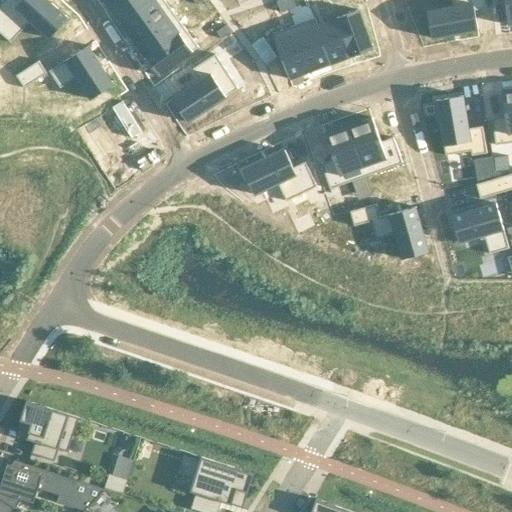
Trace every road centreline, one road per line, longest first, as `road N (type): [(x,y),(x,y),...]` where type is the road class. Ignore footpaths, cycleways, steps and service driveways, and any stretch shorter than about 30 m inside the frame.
road 1 (unclassified): [(339,405),(53,303)]
road 2 (residential): [(393,82),(340,94),(187,162)]
road 3 (residential): [(187,162),(104,228),(53,303)]
road 4 (residential): [(187,162),(77,0)]
road 5 (unclassified): [(511,471),(339,405)]
road 6 (residential): [(393,82),(430,207)]
road 7 (residential): [(339,405),(274,511)]
road 8 (residential): [(511,59),(393,82)]
